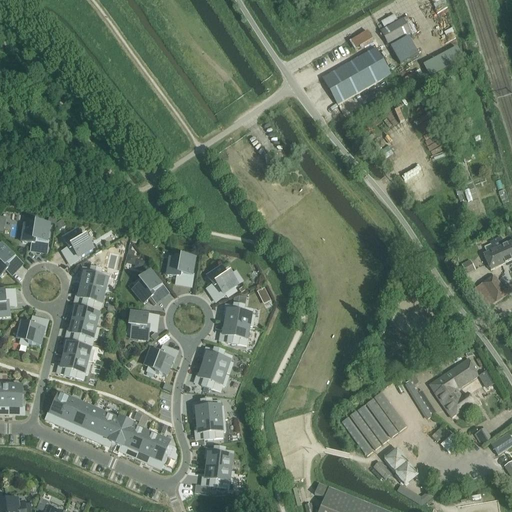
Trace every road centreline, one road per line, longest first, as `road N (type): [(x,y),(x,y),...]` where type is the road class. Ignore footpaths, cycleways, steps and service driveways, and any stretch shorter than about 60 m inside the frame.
road 1 (unclassified): [(511,382),(413,238),(293,87)]
road 2 (track): [(313,449),(367,462),(412,430),(439,460),(493,464),(511,490)]
road 3 (unknown): [(136,191),(0,44)]
road 4 (residential): [(186,338),(176,403),(186,461),(167,490)]
road 5 (residential): [(167,490),(32,430)]
road 6 (residential): [(58,303),(32,430)]
road 7 (residential): [(63,297),(66,280),(57,269),(33,270),(27,296),(44,307),(58,303)]
